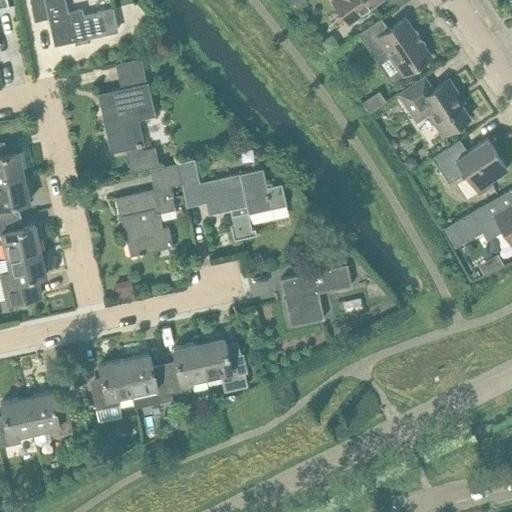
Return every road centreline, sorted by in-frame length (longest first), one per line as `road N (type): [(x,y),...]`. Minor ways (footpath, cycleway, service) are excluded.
road 1 (unclassified): [(233,511),(511,373)]
road 2 (residential): [(96,312),(49,93),(0,104)]
road 3 (residential): [(96,312),(236,284)]
